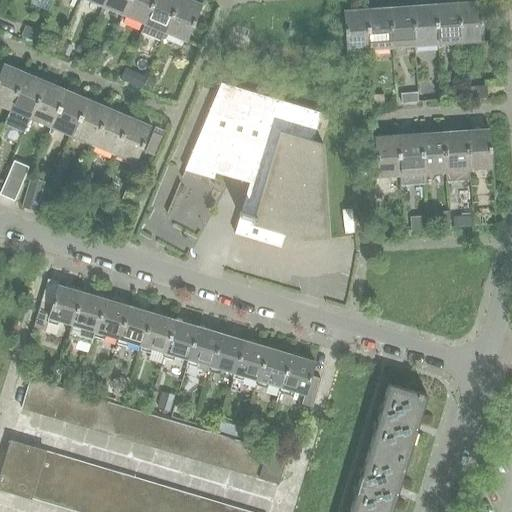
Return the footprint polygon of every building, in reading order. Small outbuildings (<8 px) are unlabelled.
[(104,0),(102,7),(122,16),(129,0),(104,0)] [(153,0),(129,0),(122,16),(143,25),(153,0)] [(153,0),(143,25),(164,34),(178,0),(153,0)] [(178,0),(164,34),(186,43),(202,4),(191,0),(178,0)] [(483,43),(480,1),(456,3),(458,44),(483,43)] [(458,44),(456,3),(433,4),(436,46),(458,44)] [(436,46),(433,4),(410,6),(413,47),(436,46)] [(413,47),(410,6),(388,8),(391,49),(413,47)] [(391,49),(388,8),(365,9),(368,51),(391,49)] [(368,51),(365,9),(343,11),(346,52),(368,51)] [(26,26),(21,37),(34,42),(39,32),(26,26)] [(65,44),(61,54),(69,57),(73,47),(65,44)] [(0,70),(0,107),(9,111),(25,73),(3,63),(0,70)] [(9,111),(30,120),(46,82),(25,73),(9,111)] [(134,73),(130,83),(140,88),(144,78),(134,73)] [(156,81),(148,77),(145,85),(153,89),(156,81)] [(51,129),(67,90),(46,82),(30,120),(51,129)] [(312,141),(320,113),(220,84),(184,171),(213,179),(215,173),(231,178),(235,161),(254,166),(234,234),(280,248),(284,234),(303,240),(329,238),(323,144),(312,141)] [(487,98),(486,86),(463,88),(464,100),(487,98)] [(51,129),(71,138),(88,99),(67,90),(51,129)] [(455,92),(440,93),(440,102),(456,101),(455,92)] [(417,94),(401,94),(401,104),(418,103),(417,94)] [(384,95),(372,96),(373,105),(384,105),(384,95)] [(71,138),(92,146),(109,108),(88,99),(71,138)] [(92,146),(113,155),(129,117),(109,108),(92,146)] [(151,126),(129,117),(113,155),(135,164),(151,126)] [(492,170),(489,129),(464,130),(467,172),(492,170)] [(444,173),(467,172),(464,130),(442,132),(444,173)] [(422,175),(444,173),(442,132),(419,134),(422,175)] [(153,134),(145,152),(154,155),(161,137),(153,134)] [(399,177),(422,175),(419,134),(397,135),(399,177)] [(399,177),(397,135),(374,137),(377,178),(399,177)] [(0,194),(14,200),(24,177),(27,168),(14,162),(10,172),(0,194)] [(44,186),(30,182),(22,210),(35,214),(44,186)] [(425,221),(411,222),(411,232),(425,231),(425,221)] [(52,305),(41,302),(33,327),(55,334),(57,326),(56,325),(57,321),(70,324),(80,292),(58,285),(52,305)] [(103,299),(80,292),(70,324),(66,337),(89,344),(92,336),(103,299)] [(104,334),(117,338),(126,306),(103,299),(92,336),(103,339),(104,334)] [(149,313),(126,306),(117,338),(115,343),(126,346),(127,341),(140,345),(149,313)] [(151,348),(163,352),(173,320),(149,313),(140,345),(138,350),(149,353),(151,348)] [(174,355),(186,359),(195,327),(173,320),(163,352),(162,356),(172,360),(174,355)] [(196,362),(210,366),(219,334),(195,327),(186,359),(184,363),(195,366),(196,362)] [(220,369),(233,373),(242,341),(219,334),(210,366),(208,370),(219,373),(220,369)] [(243,376),(256,379),(265,348),(242,341),(233,373),(231,377),(242,380),(243,376)] [(267,382),(280,386),(289,355),(265,348),(256,379),(254,384),(265,387),(267,382)] [(320,380),(310,376),(314,362),(289,355),(280,386),(278,391),(289,394),(290,389),(305,394),(301,404),(312,407),(320,380)] [(387,382),(387,384),(367,447),(406,458),(426,393),(387,382)] [(38,387),(27,384),(19,408),(31,412),(38,387)] [(42,415),(49,390),(38,387),(31,412),(42,415)] [(53,418),(61,394),(49,390),(42,415),(53,418)] [(64,422),(72,397),(61,394),(53,418),(64,422)] [(76,425),(83,400),(72,397),(64,422),(76,425)] [(87,428),(94,404),(83,400),(76,425),(87,428)] [(159,401),(157,409),(169,412),(171,405),(159,401)] [(98,432),(106,407),(94,404),(87,428),(98,432)] [(110,435),(117,410),(106,407),(98,432),(110,435)] [(121,438),(128,414),(117,410),(110,435),(121,438)] [(132,442),(139,417),(128,414),(121,438),(132,442)] [(143,445),(151,420),(139,417),(132,442),(143,445)] [(155,448),(162,424),(151,420),(143,445),(155,448)] [(166,452),(173,427),(162,424),(155,448),(166,452)] [(177,455),(185,430),(173,427),(166,452),(177,455)] [(189,458),(196,434),(185,430),(177,455),(189,458)] [(200,462),(207,437),(196,434),(189,458),(200,462)] [(211,465),(218,440),(207,437),(200,462),(211,465)] [(222,468),(230,444),(218,440),(211,465),(222,468)] [(0,490),(30,499),(38,476),(45,452),(9,442),(0,471),(0,490)] [(234,472),(241,447),(230,444),(222,468),(234,472)] [(245,475),(252,450),(241,447),(234,472),(245,475)] [(390,511),(406,458),(367,447),(347,511),(390,511)] [(256,478),(263,454),(252,450),(245,475),(256,478)] [(45,452),(38,476),(49,479),(56,455),(45,452)] [(278,484),(285,460),(263,454),(256,478),(278,484)] [(56,455),(49,479),(60,482),(67,459),(56,455)] [(67,459),(60,482),(71,485),(78,462),(67,459)] [(78,462),(71,485),(82,489),(89,465),(78,462)] [(89,465),(82,489),(93,492),(100,468),(89,465)] [(100,468),(93,492),(104,495),(111,472),(100,468)] [(111,472),(104,495),(115,498),(122,475),(111,472)] [(122,475),(115,498),(126,502),(133,478),(122,475)] [(30,499),(41,502),(49,479),(38,476),(30,499)] [(133,478),(126,502),(137,505),(144,481),(133,478)] [(52,506),(60,482),(49,479),(41,502),(52,506)] [(144,481),(137,505),(148,508),(155,485),(144,481)] [(52,506),(63,509),(71,485),(60,482),(52,506)] [(74,511),(82,489),(71,485),(63,509),(74,511)] [(155,485),(148,508),(159,511),(166,488),(155,485)] [(166,488),(159,511),(161,511),(170,511),(177,491),(166,488)] [(74,511),(86,511),(93,492),(82,489),(74,511)] [(177,491),(170,511),(182,511),(188,494),(177,491)] [(98,511),(104,495),(93,492),(86,511),(98,511)] [(188,494),(182,511),(194,511),(199,497),(188,494)] [(98,511),(110,511),(115,498),(104,495),(98,511)] [(199,497),(194,511),(206,511),(210,501),(199,497)] [(122,511),(126,502),(115,498),(110,511),(122,511)] [(210,501),(206,511),(218,511),(221,504),(210,501)] [(122,511),(134,511),(137,505),(126,502),(122,511)]
